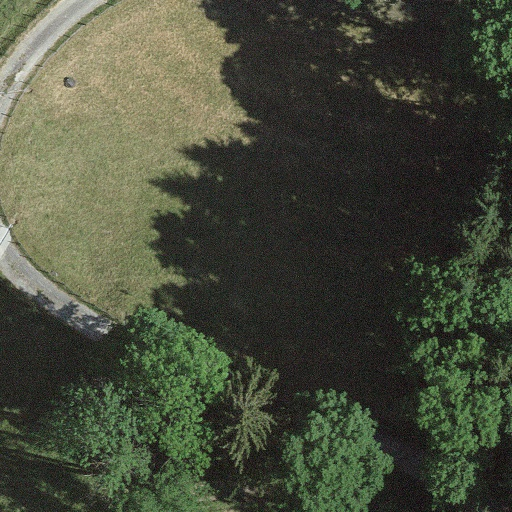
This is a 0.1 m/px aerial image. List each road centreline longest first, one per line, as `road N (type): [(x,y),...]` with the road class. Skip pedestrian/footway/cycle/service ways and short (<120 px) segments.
road 1 (track): [(497,511),(416,461),(75,319),(0,248)]
road 2 (track): [(0,97),(49,31),(92,0)]
